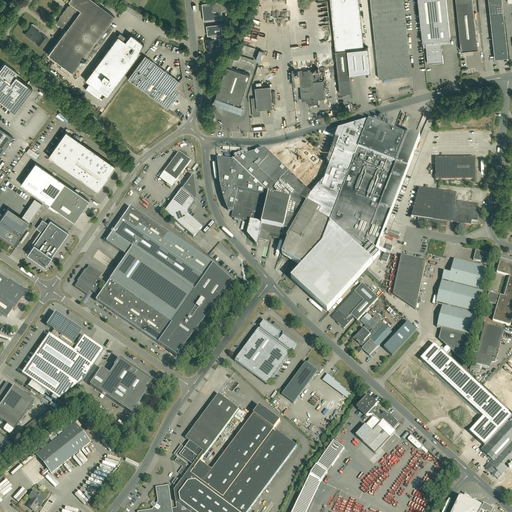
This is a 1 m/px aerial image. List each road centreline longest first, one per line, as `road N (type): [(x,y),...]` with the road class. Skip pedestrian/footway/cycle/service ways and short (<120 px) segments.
road 1 (unclassified): [(204,143),(281,139),(508,76)]
road 2 (tertiary): [(470,473),(270,282)]
road 3 (unclassified): [(140,161),(3,36)]
road 4 (unclassified): [(50,290),(191,387)]
road 5 (tertiary): [(270,282),(217,216),(204,143)]
road 6 (unclassified): [(50,290),(140,161)]
road 7 (unclassified): [(491,229),(508,76)]
road 8 (unclassified): [(111,511),(191,387)]
road 9 (unclassified): [(191,387),(270,282)]
road 10 (tertiary): [(188,125),(198,94),(187,0)]
